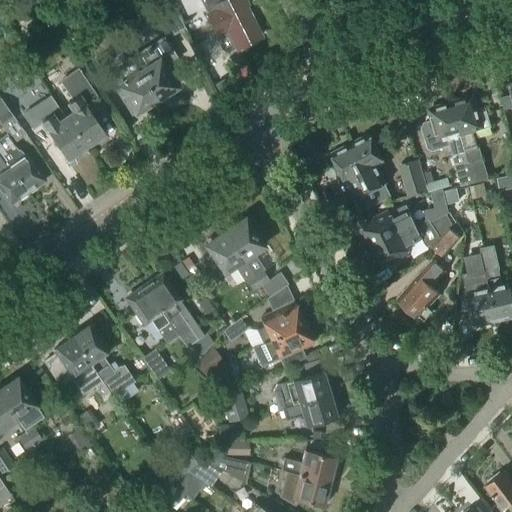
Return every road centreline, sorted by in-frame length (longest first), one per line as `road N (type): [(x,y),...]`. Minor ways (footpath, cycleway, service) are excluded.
road 1 (tertiary): [(253,122),(0,291)]
road 2 (residential): [(253,122),(381,359)]
road 3 (tertiary): [(511,9),(416,35),(331,74)]
road 4 (residential): [(511,391),(394,511)]
road 5 (residential): [(388,511),(381,359)]
road 6 (residential): [(381,359),(445,380),(511,376)]
